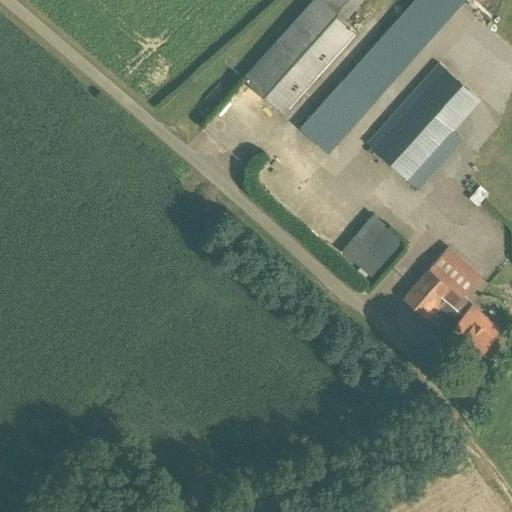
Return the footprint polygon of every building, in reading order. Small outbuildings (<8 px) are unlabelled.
[(361,0),(314,0),(242,80),(280,113),(355,31),(343,20),(361,0)] [(466,0),(414,0),(299,129),(328,155),(335,147),(336,148),(466,0)] [(365,144),(415,188),(425,177),(460,139),(451,130),(466,113),(426,76),(365,144)] [(340,249),(371,278),(405,241),(374,212),(340,249)] [(447,247),(428,268),(402,298),(473,360),(493,338),(479,325),(484,319),(461,298),(481,277),(447,247)]
